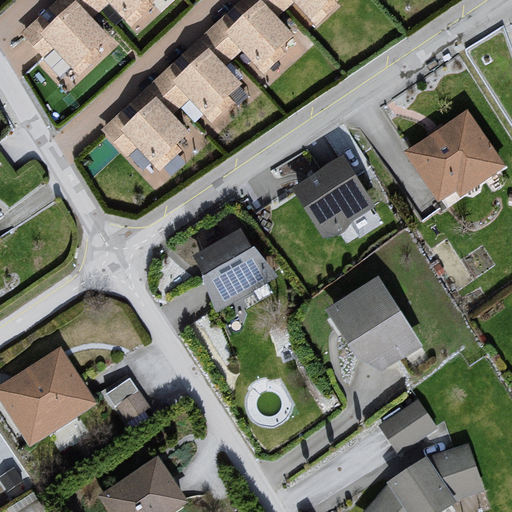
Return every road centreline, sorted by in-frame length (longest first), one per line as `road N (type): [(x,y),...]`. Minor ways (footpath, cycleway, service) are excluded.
road 1 (residential): [(113,257),(490,0)]
road 2 (residential): [(113,257),(276,511)]
road 3 (residential): [(0,71),(113,257)]
road 4 (residential): [(0,335),(113,257)]
